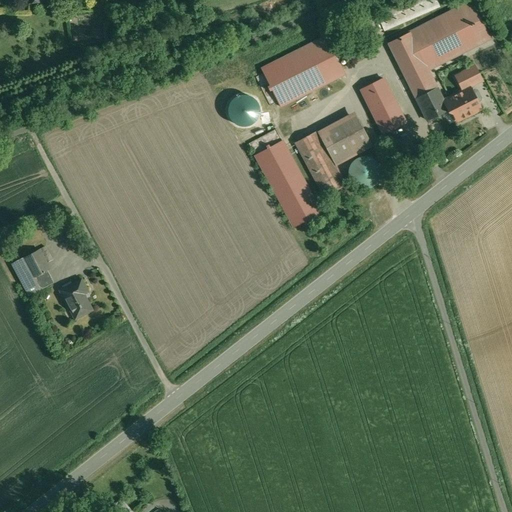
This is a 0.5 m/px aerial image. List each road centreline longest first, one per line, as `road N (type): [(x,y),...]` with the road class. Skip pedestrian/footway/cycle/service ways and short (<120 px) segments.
road 1 (tertiary): [(409,213),(32,511)]
road 2 (unclassified): [(505,511),(409,213)]
road 3 (track): [(175,398),(29,128)]
road 4 (tertiary): [(511,132),(409,213)]
